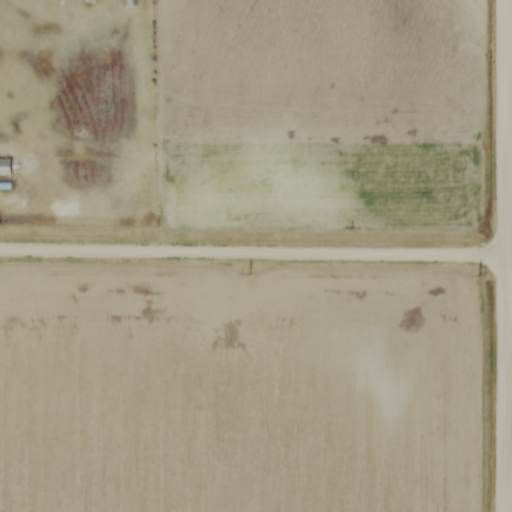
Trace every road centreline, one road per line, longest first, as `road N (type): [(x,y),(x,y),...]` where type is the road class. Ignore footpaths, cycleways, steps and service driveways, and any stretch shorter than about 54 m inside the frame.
road 1 (tertiary): [(503,0),(504,511)]
road 2 (residential): [(0,250),(504,257)]
